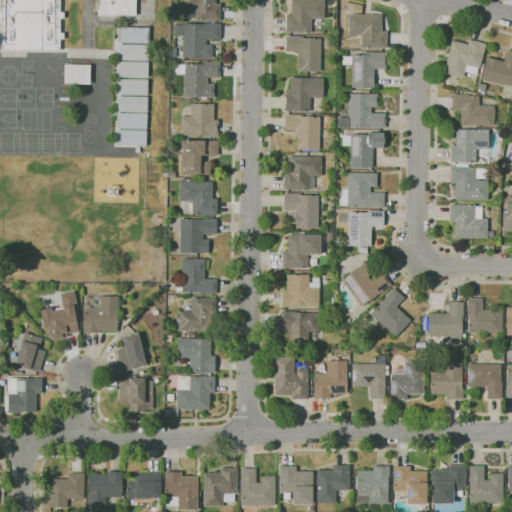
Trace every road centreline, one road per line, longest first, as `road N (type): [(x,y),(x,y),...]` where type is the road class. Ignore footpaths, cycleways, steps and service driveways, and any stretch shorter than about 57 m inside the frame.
road 1 (residential): [(511,432),(0,439)]
road 2 (residential): [(253,0),(249,434)]
road 3 (residential): [(425,0),(420,259)]
